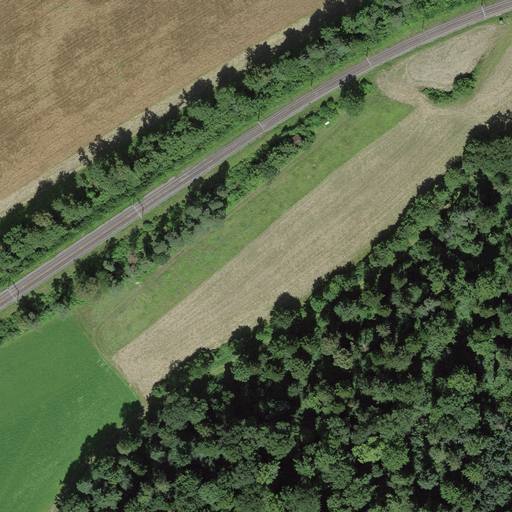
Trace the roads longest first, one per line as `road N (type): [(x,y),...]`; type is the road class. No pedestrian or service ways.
road 1 (track): [(54,511),(106,445),(161,408),(254,370),(398,286),(511,166)]
road 2 (track): [(511,349),(485,372),(341,437),(232,465),(174,511)]
